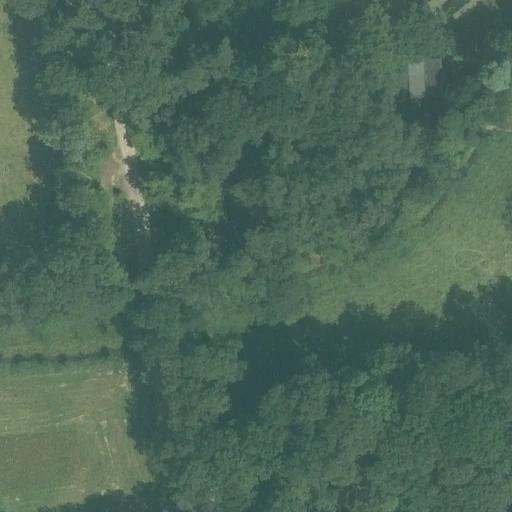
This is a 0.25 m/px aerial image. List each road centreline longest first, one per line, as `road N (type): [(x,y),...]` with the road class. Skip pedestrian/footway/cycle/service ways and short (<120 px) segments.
road 1 (track): [(140,208),(437,0)]
road 2 (track): [(158,318),(98,0)]
road 3 (track): [(511,449),(415,471),(307,511)]
road 4 (track): [(231,511),(182,417),(158,318)]
